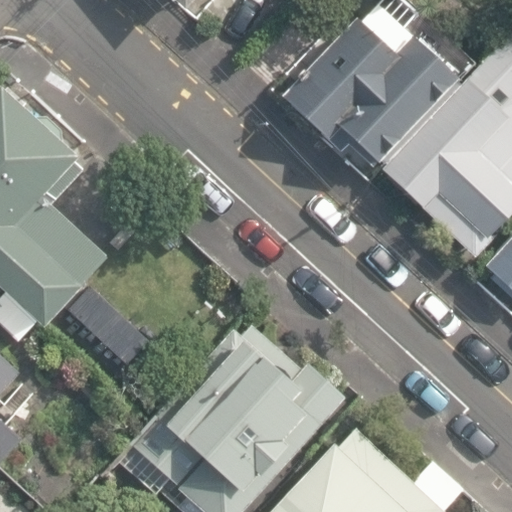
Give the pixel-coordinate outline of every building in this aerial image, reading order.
[(158,0),(171,12),(182,0),(158,0)] [(362,173),(457,74),(376,0),(373,0),(354,24),(348,18),(277,97),(362,173)] [(483,235),(511,203),(511,25),(374,169),(469,259),(487,237),(483,235)] [(89,222),(98,166),(12,83),(0,95),(0,283),(60,335),(130,262),(89,222)] [(511,229),(478,267),(511,300),(511,229)] [(278,326),(150,462),(202,511),(251,511),(357,400),(278,326)] [(0,464),(29,433),(5,411),(35,378),(0,345),(0,464)] [(449,511),(467,494),(438,466),(417,487),(352,424),(265,511),(449,511)]
